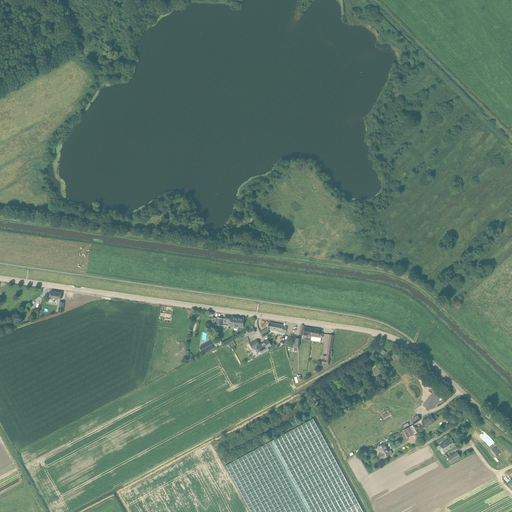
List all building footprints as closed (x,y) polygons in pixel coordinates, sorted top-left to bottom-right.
[(60,300),(60,298),(61,293),(50,291),(49,298),(60,300)] [(229,326),(233,327),(233,328),(238,329),(239,326),(242,327),(243,319),(231,317),(230,319),(229,319),(229,317),(224,317),(224,320),(229,321),(229,320),(230,321),(229,326)] [(269,322),(268,329),(281,332),(281,333),(285,334),(286,327),(282,327),(283,325),(269,322)] [(300,332),(300,335),(304,335),(311,336),(313,328),(307,327),(301,327),(300,332)] [(266,328),(260,332),(263,337),(269,334),(266,328)] [(311,336),(311,340),(315,341),(316,337),(321,338),(322,338),(323,334),(319,333),(320,329),(313,328),(311,336)] [(321,364),(329,365),(333,335),(330,334),(326,360),(322,359),(321,364)] [(205,354),(219,346),(223,344),(221,340),(214,344),(212,340),(201,346),(205,354)] [(259,352),(271,345),(268,340),(260,345),(257,340),(250,344),(252,348),(256,346),(257,347),(259,352)] [(431,415),(421,421),(426,428),(435,422),(431,415)] [(417,416),(411,420),(414,424),(420,420),(417,416)] [(362,511),(313,419),(225,466),(250,511),(362,511)] [(416,433),(414,428),(412,425),(403,430),(403,431),(404,432),(404,433),(407,438),(416,433)] [(451,438),(440,445),(444,453),(456,446),(451,438)] [(391,450),(389,451),(385,443),(378,447),(381,453),(378,454),(381,460),(392,454),(391,450)] [(451,463),(456,460),(460,457),(457,452),(447,458),(451,463)]
